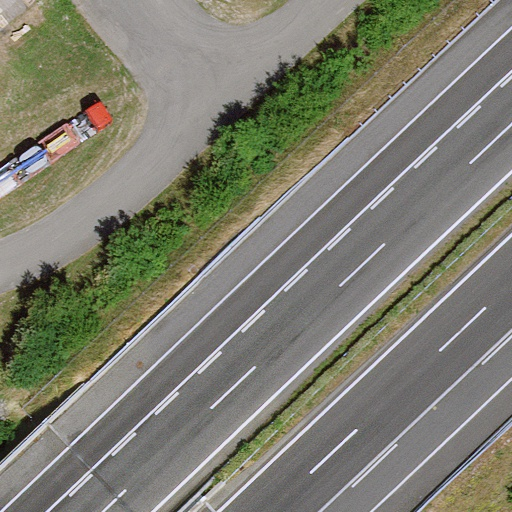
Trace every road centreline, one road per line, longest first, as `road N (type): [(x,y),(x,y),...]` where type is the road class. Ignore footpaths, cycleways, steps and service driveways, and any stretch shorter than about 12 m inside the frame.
road 1 (motorway): [(511,121),(103,511)]
road 2 (motorway): [(269,511),(511,283)]
